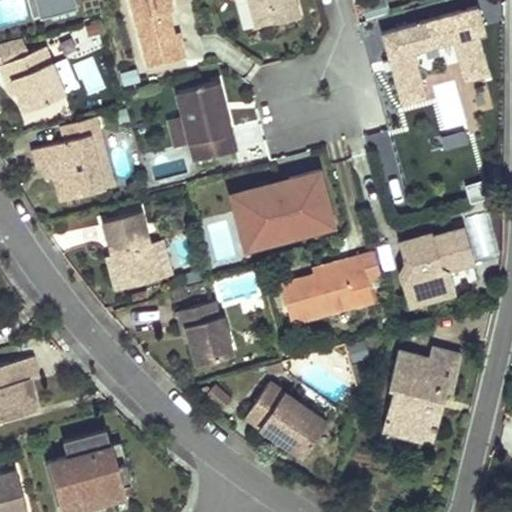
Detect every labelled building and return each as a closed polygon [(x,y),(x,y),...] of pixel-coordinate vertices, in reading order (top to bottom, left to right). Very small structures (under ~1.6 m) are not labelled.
[(44,0),(48,15),(80,6),(77,0),(44,0)] [(187,39),(182,40),(173,9),(179,7),(176,0),(135,0),(154,66),(192,55),(187,39)] [(251,0),(258,24),(303,13),(299,0),(251,0)] [(375,0),(362,4),(367,19),(390,13),(386,0),(375,0)] [(490,28),(483,2),(388,30),(409,102),(423,97),(425,104),(434,101),(432,95),(434,94),(429,79),(423,81),(421,73),(427,71),(421,52),(420,48),(439,43),(441,47),(461,41),(464,50),(469,49),(472,57),(466,59),(472,78),(491,72),(486,55),(490,54),(484,30),(490,28)] [(72,40),(62,45),(66,54),(76,50),(72,40)] [(439,43),(420,48),(421,52),(441,47),(439,43)] [(472,57),(469,49),(464,50),(466,59),(472,57)] [(73,102),(55,53),(10,70),(16,87),(22,85),(27,99),(33,117),(73,102)] [(496,71),(490,54),(486,55),(491,72),(496,71)] [(92,86),(108,78),(98,56),(82,63),(92,86)] [(429,79),(427,71),(421,73),(423,81),(429,79)] [(242,150),(223,80),(181,91),(187,113),(195,142),(200,161),(242,150)] [(21,101),(27,99),(22,85),(16,87),(21,101)] [(195,142),(187,113),(173,117),(180,146),(195,142)] [(105,131),(101,115),(66,125),(70,139),(38,148),(43,167),(49,166),(62,162),(65,172),(60,174),(67,199),(109,188),(95,134),(105,131)] [(120,185),(105,131),(95,134),(109,188),(120,185)] [(62,162),(49,166),(52,176),(60,174),(65,172),(62,162)] [(251,238),(333,216),(321,171),(239,194),(251,238)] [(485,182),(465,187),(469,204),(489,199),(485,182)] [(147,209),(107,219),(116,253),(118,261),(113,262),(120,288),(163,277),(160,262),(164,261),(159,241),(155,242),(147,209)] [(481,261),(470,225),(439,234),(438,231),(404,240),(410,260),(413,259),(424,266),(421,272),(414,268),(404,271),(410,289),(422,286),(425,297),(460,287),(455,268),(481,261)] [(160,262),(163,277),(178,273),(169,238),(159,241),(164,261),(160,262)] [(388,276),(382,252),(367,256),(374,280),(388,276)] [(367,256),(350,261),(353,269),(322,277),(288,287),(298,325),(380,302),(374,280),(367,256)] [(424,266),(413,259),(410,260),(404,271),(414,268),(421,272),(424,266)] [(320,270),(322,277),(353,269),(350,261),(320,270)] [(460,287),(425,297),(422,286),(410,289),(414,306),(462,292),(460,287)] [(195,338),(202,362),(238,351),(227,312),(224,313),(219,298),(183,308),(187,325),(191,324),(195,338)] [(191,339),(195,338),(191,324),(187,325),(191,339)] [(366,382),(366,341),(352,341),(352,382),(366,382)] [(452,389),(461,353),(431,345),(428,356),(398,348),(388,384),(393,386),(385,420),(402,425),(400,433),(422,438),(426,421),(437,424),(441,405),(435,403),(437,395),(444,397),(446,387),(452,389)] [(40,376),(35,356),(0,365),(0,420),(39,410),(30,379),(40,376)] [(303,454),(327,420),(269,380),(245,414),(303,454)] [(233,400),(216,386),(207,396),(224,410),(233,400)] [(441,405),(444,397),(437,395),(435,403),(441,405)] [(382,428),(400,433),(402,425),(385,420),(382,428)] [(432,441),(437,424),(426,421),(422,438),(432,441)] [(94,468),(102,495),(122,489),(104,426),(62,438),(67,455),(83,450),(88,469),(94,468)] [(59,511),(75,511),(104,504),(102,495),(94,468),(88,469),(83,450),(67,455),(45,461),(59,511)] [(0,511),(28,511),(15,467),(0,471),(0,511)]
